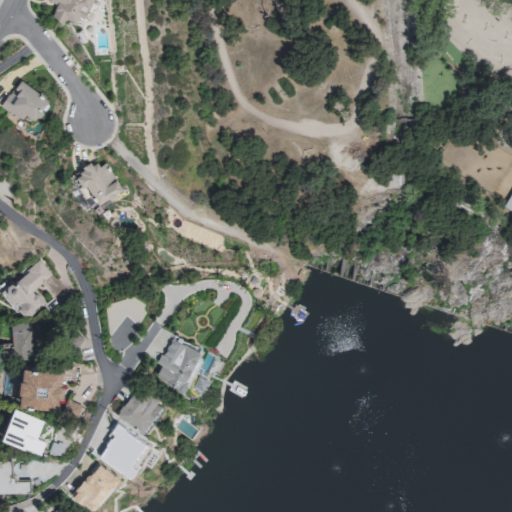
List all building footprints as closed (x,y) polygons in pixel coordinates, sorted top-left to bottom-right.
[(90,0),(48,0),(56,4),(51,15),(66,22),(67,19),(79,24),(90,0)] [(0,106),(21,121),(25,114),(33,120),(48,99),(19,79),(0,106)] [(121,188),(105,161),(96,167),(92,161),(74,172),(95,205),(121,188)] [(511,210),(511,189),(503,205),(511,210)] [(50,267),(39,252),(1,283),(24,312),(44,296),(32,282),(50,267)] [(10,319),(11,340),(1,340),(2,354),(25,353),(25,346),(31,345),(30,319),(10,319)] [(203,349),(169,332),(156,356),(160,358),(153,371),(183,387),(203,349)] [(61,362),(19,360),(18,398),(60,400),(61,362)] [(162,398),(139,376),(115,402),(138,424),(162,398)] [(0,430),(0,431),(39,446),(44,432),(36,429),(42,411),(11,399),(0,430)] [(117,469),(97,452),(69,484),(89,501),(117,469)] [(76,511),(62,493),(37,511),(76,511)]
